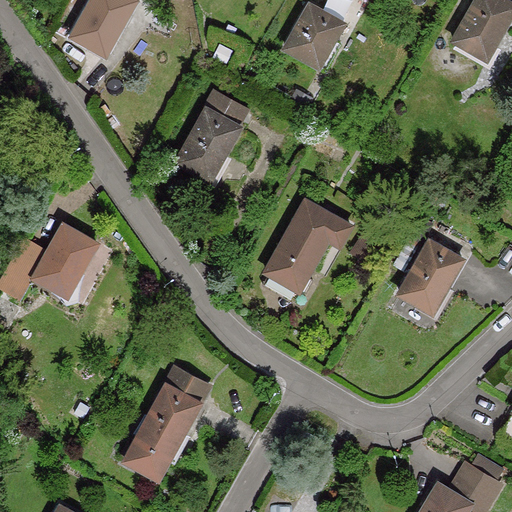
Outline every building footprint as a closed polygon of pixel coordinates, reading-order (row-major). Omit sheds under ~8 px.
[(137,0),(95,0),(77,35),(108,53),(137,0)] [(511,3),(505,0),(475,0),(454,37),(485,56),(487,55),(511,9),(511,3)] [(349,24),(316,6),(292,48),(325,66),(349,24)] [(252,99),(223,82),(184,148),(216,167),(246,116),(243,115),(252,99)] [(265,266),(268,269),(298,286),(305,273),(327,235),(339,241),(350,223),(305,196),(265,266)] [(10,255),(0,273),(0,282),(23,296),(35,272),(69,290),(97,240),(63,220),(46,250),(35,269),(10,255)] [(378,236),(366,227),(353,243),(366,252),(378,236)] [(21,236),(10,255),(35,269),(46,250),(21,236)] [(462,255),(429,236),(398,288),(432,307),(462,255)] [(366,252),(353,243),(349,249),(362,259),(366,252)] [(298,286),(268,269),(261,280),(296,302),(312,277),(305,273),(298,286)] [(210,377),(175,359),(127,451),(162,469),(210,377)] [(511,392),(493,425),(511,436),(511,392)] [(479,462),(502,473),(506,464),(483,452),(479,462)] [(443,479),(433,473),(409,511),(449,511),(462,491),(477,500),(493,475),(493,474),(459,454),(458,455),(443,479)]
